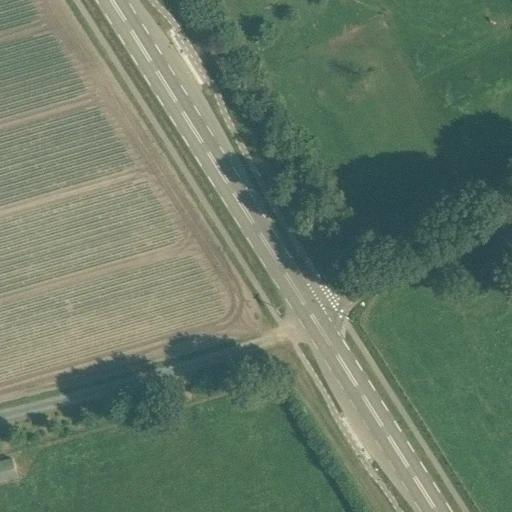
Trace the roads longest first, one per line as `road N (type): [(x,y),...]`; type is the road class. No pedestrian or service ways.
road 1 (primary): [(311,316),(113,0)]
road 2 (primary): [(437,511),(311,316)]
road 3 (unclassified): [(311,316),(511,215)]
